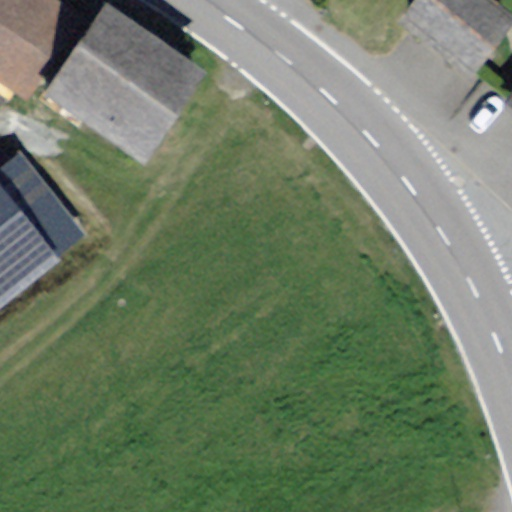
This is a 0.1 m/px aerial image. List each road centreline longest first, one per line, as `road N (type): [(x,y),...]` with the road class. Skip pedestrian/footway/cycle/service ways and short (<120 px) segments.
road 1 (primary): [(464,280),(356,120),(310,76),(200,0)]
road 2 (primary): [(511,392),(464,280)]
